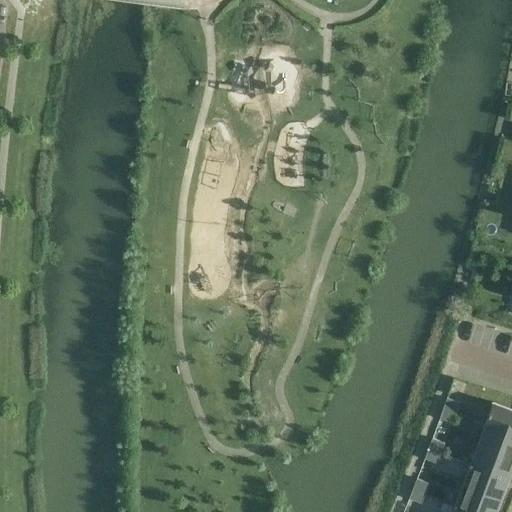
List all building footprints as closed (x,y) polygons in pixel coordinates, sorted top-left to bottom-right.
[(446,398),(443,408),(455,413),(459,402),(446,398)] [(511,409),(492,402),(484,425),(485,425),(511,435),(511,409)] [(455,413),(443,408),(439,418),(452,423),(455,413)] [(511,435),(485,425),(478,444),(511,457),(511,435)] [(432,438),(428,448),(441,453),(444,443),(432,438)] [(511,465),(511,457),(478,444),(471,463),(508,477),(511,465)] [(441,453),(428,448),(424,458),(437,463),(441,453)] [(508,477),(471,463),(470,463),(462,484),(500,499),(508,477)] [(428,483),(416,478),(412,488),(425,493),(428,483)] [(494,511),(500,499),(462,484),(454,506),(455,506),(471,511),(494,511)] [(425,493),(412,488),(408,498),(421,504),(425,493)]
